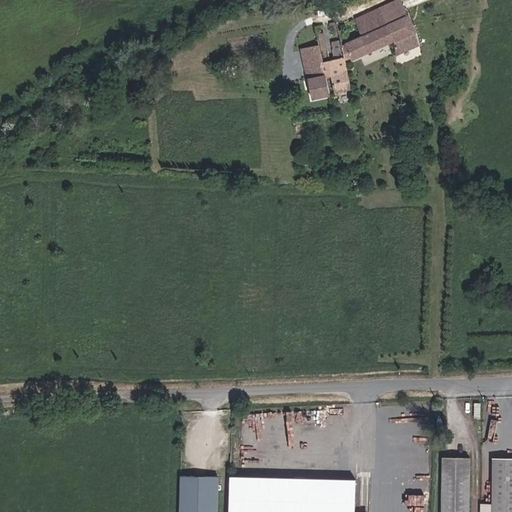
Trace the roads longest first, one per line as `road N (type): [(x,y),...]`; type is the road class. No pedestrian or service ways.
road 1 (unclassified): [(0,401),(511,381)]
road 2 (track): [(439,384),(431,66),(412,0)]
road 3 (unknown): [(399,511),(373,436),(367,386)]
